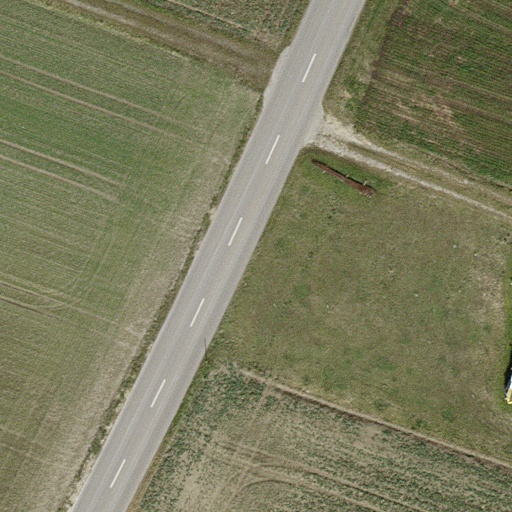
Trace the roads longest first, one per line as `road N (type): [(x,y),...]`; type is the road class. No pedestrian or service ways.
road 1 (tertiary): [(90,511),(292,124),(339,0)]
road 2 (track): [(292,124),(511,208)]
road 3 (track): [(304,78),(93,0)]
